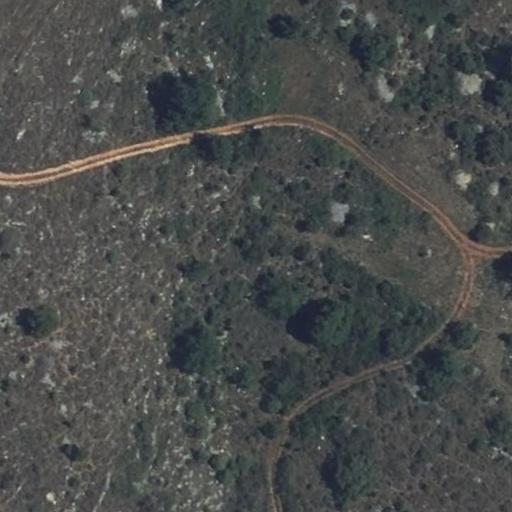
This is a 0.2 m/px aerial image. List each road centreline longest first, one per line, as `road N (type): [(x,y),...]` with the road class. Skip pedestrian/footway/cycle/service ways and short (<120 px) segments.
road 1 (track): [(0,180),(301,121),(395,177),(478,251),(511,250)]
road 2 (track): [(478,251),(452,321),(403,360),(300,405),(267,473),(277,511)]
